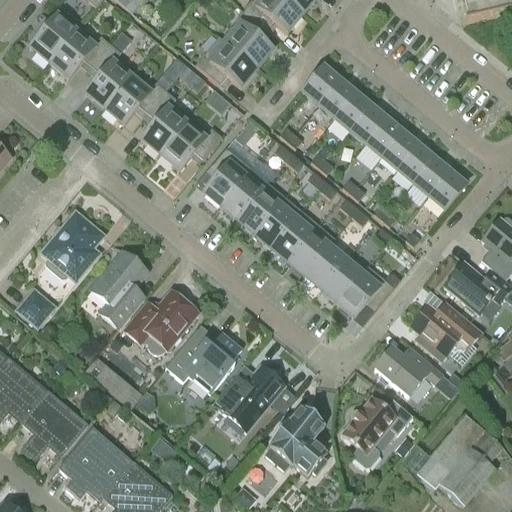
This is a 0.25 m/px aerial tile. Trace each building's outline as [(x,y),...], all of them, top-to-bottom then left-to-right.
[(80,0),(94,11),(102,2),(100,0),(80,0)] [(145,0),(112,0),(111,1),(131,18),(145,0)] [(301,18),(279,0),(262,0),(255,10),(250,6),(242,16),(265,34),(272,26),(285,37),(286,36),(284,35),(288,30),(290,31),(301,18)] [(279,0),(301,18),(312,5),(310,4),(313,0),(315,0),(316,0),(279,0)] [(511,0),(463,0),(468,23),(463,25),(463,27),(511,15),(511,0)] [(48,67),(79,30),(60,14),(46,31),(43,29),(35,38),(38,40),(28,52),(29,53),(31,51),(36,55),(34,56),(48,67)] [(238,29),(223,47),(255,73),(266,60),(264,59),(268,54),(270,56),(271,55),(257,43),(265,34),(242,16),(234,26),(238,29)] [(79,30),(48,67),(61,78),(62,77),(67,81),(65,83),(66,83),(82,65),(90,72),(109,50),(99,42),(97,45),(79,30)] [(244,87),(255,73),(223,47),(217,42),(194,70),(218,90),(226,81),(239,93),(240,92),(238,90),(242,85),(244,87)] [(109,50),(90,72),(99,80),(84,98),(85,99),(86,97),(91,101),(90,102),(103,113),(129,82),(111,67),(119,58),(109,50)] [(301,97),(317,110),(339,84),(330,77),(329,78),(321,72),(301,97)] [(129,82),(103,113),(116,124),(117,123),(122,127),(121,129),(122,129),(137,111),(146,118),(164,96),(155,88),(152,91),(134,76),(129,82)] [(333,123),(355,97),(339,84),(317,110),(333,123)] [(164,96),(146,118),(154,126),(139,144),(140,145),(141,143),(146,147),(145,148),(158,159),(190,122),(172,107),(174,104),(164,96)] [(348,136),(370,110),(355,97),(333,123),(348,136)] [(364,149),(386,123),(370,110),(348,136),(364,149)] [(207,137),(190,122),(158,159),(172,170),(173,169),(177,173),(176,175),(177,175),(192,157),(201,164),(220,142),(210,134),(207,137)] [(380,162),(402,136),(386,123),(364,149),(380,162)] [(286,147),(293,139),(285,132),(278,140),(286,147)] [(395,175),(417,149),(402,136),(380,162),(395,175)] [(293,139),(286,147),(294,154),(300,145),(293,139)] [(273,157),(284,167),(291,159),(279,149),(273,157)] [(364,149),(354,161),(370,174),(380,162),(364,149)] [(411,189),(433,162),(417,149),(395,175),(411,189)] [(202,197),(219,211),(250,174),(224,152),(207,173),(216,180),(202,197)] [(0,173),(9,162),(0,154),(0,173)] [(318,173),(324,165),(316,158),(309,166),(318,173)] [(302,169),(291,159),(284,167),(296,177),(302,169)] [(427,202),(449,175),(433,162),(411,189),(427,202)] [(324,165),(318,173),(325,180),(332,172),(324,165)] [(236,225),(267,188),(250,174),(219,211),(236,225)] [(465,189),(449,175),(427,202),(443,215),(465,189)] [(306,185),(317,195),(324,186),(313,177),(306,185)] [(349,199),(356,191),(347,185),(341,192),(349,199)] [(336,196),(324,186),(317,195),(329,204),(336,196)] [(253,239),(283,202),(267,188),(236,225),(253,239)] [(356,191),(349,199),(356,206),(363,198),(356,191)] [(269,253),(300,216),(283,202),(253,239),(269,253)] [(338,212),(351,222),(357,214),(345,204),(338,212)] [(380,225),(387,217),(379,211),(372,219),(380,225)] [(367,223),(357,214),(351,222),(361,231),(367,223)] [(286,267),(317,229),(300,216),(269,253),(286,267)] [(67,280),(74,286),(97,258),(91,253),(102,240),(74,217),(69,223),(66,223),(67,226),(61,233),(58,233),(53,240),(53,243),(40,258),(47,263),(44,267),(44,271),(60,284),(65,284),(67,280)] [(387,217),(380,225),(388,232),(395,224),(387,217)] [(491,275),(504,285),(511,275),(511,269),(508,266),(511,261),(511,226),(506,221),(503,222),(500,224),(499,223),(480,245),(490,253),(479,265),(491,275)] [(302,280),(333,243),(317,229),(286,267),(302,280)] [(380,233),(373,241),(384,250),(391,242),(380,233)] [(411,237),(404,245),(412,252),(419,244),(411,237)] [(334,244),(333,243),(302,280),(319,294),(343,265),(327,251),(334,244)] [(132,293),(146,277),(121,256),(90,294),(105,307),(97,317),(118,333),(143,302),(132,293)] [(360,278),(343,265),(319,294),(336,308),(367,271),(366,270),(360,278)] [(504,285),(491,275),(484,284),(462,267),(442,291),(463,308),(463,312),(471,318),(475,318),(477,320),(491,304),(497,309),(511,292),(504,285)] [(393,293),(367,271),(336,308),(353,322),(366,305),(376,313),(393,293)] [(33,295),(16,315),(36,332),(52,312),(33,295)] [(166,356),(197,319),(169,296),(154,314),(144,307),(121,334),(140,350),(141,348),(146,348),(147,351),(149,354),(152,357),(155,359),(159,358),(162,357),(164,354),(166,356)] [(468,352),(479,338),(444,308),(436,318),(427,310),(408,332),(418,339),(413,345),(440,367),(459,344),(468,352)] [(495,353),(495,356),(495,357),(497,359),(497,360),(499,361),(501,363),(501,364),(503,364),(503,363),(504,363),(506,361),(507,361),(509,359),(510,358),(511,357),(511,356),(511,330),(511,331),(511,332),(509,333),(508,335),(507,336),(506,338),(505,339),(505,340),(507,342),(507,343),(507,344),(506,344),(506,345),(505,346),(503,347),(502,348),(501,348),(500,349),(499,350),(498,351),(497,352),(495,353)] [(164,372),(182,387),(187,380),(209,399),(233,370),(230,368),(240,355),(220,338),(213,346),(197,333),(164,372)] [(433,389),(441,380),(415,358),(407,368),(390,353),(373,374),(407,402),(424,382),(433,389)] [(60,362),(51,372),(58,378),(67,368),(60,362)] [(6,363),(0,370),(0,424),(6,416),(20,428),(46,396),(6,363)] [(211,409),(245,437),(283,391),(278,386),(278,381),(269,374),(264,374),(259,370),(244,389),(234,381),(211,409)] [(283,391),(269,408),(281,418),(294,401),(283,391)] [(46,396),(20,428),(33,439),(20,454),(34,465),(46,450),(60,461),(86,430),(46,396)] [(96,404),(94,406),(101,412),(109,402),(102,396),(101,397),(96,404)] [(353,462),(364,471),(368,471),(377,460),(377,456),(371,451),(394,424),(403,431),(411,422),(391,405),(383,415),(370,403),(341,438),(357,452),(353,458),(353,462)] [(106,412),(105,413),(105,415),(106,415),(107,417),(110,418),(111,419),(112,419),(114,418),(115,418),(116,416),(117,414),(117,413),(117,411),(117,410),(116,409),(114,409),(112,409),(108,410),(106,412)] [(270,451),(262,460),(282,477),(290,467),(306,481),(325,458),(311,446),(323,431),(300,412),(287,427),(286,426),(267,449),(270,451)] [(413,450),(399,468),(433,496),(437,490),(463,511),(493,474),(487,470),(491,465),(493,462),(495,460),(496,458),(497,457),(499,456),(499,455),(500,454),(501,452),(495,447),(484,439),(484,438),(461,420),(428,461),(413,450)] [(101,501),(130,467),(90,433),(57,472),(71,484),(65,491),(78,502),(85,494),(99,505),(102,502),(101,501)] [(404,441),(393,454),(402,461),(412,448),(404,441)] [(158,444),(149,454),(166,468),(175,458),(158,444)] [(200,452),(190,464),(209,480),(219,468),(200,452)] [(101,501),(102,502),(113,511),(161,511),(171,500),(130,467),(101,501)]
